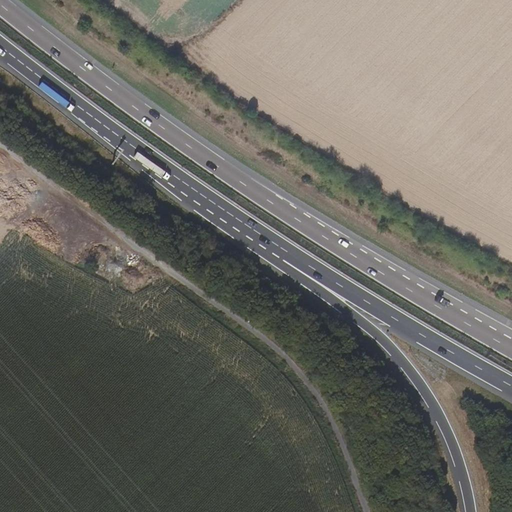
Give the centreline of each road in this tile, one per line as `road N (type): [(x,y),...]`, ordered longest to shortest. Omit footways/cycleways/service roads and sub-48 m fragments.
road 1 (trunk): [(511,346),(270,203),(0,4)]
road 2 (trunk): [(0,46),(129,149),(274,248)]
road 3 (trunk): [(274,248),(427,398),(456,451),(471,511)]
road 4 (trunk): [(274,248),(511,385)]
